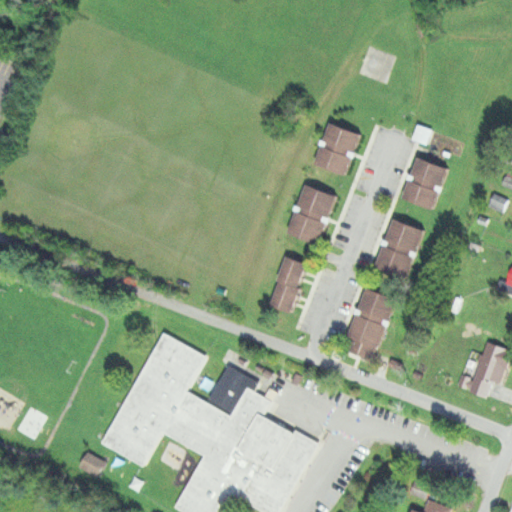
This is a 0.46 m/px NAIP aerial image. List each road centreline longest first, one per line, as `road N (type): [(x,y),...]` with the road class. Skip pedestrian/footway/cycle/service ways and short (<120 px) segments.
road 1 (residential): [(511,435),(0,236)]
road 2 (residential): [(309,357),(395,135)]
road 3 (residential): [(500,473),(279,389)]
